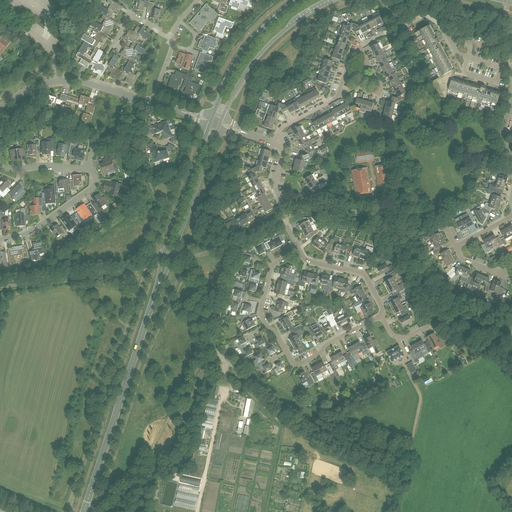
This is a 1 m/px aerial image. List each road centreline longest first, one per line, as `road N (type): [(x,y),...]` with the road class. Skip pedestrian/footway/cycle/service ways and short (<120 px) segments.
road 1 (tertiary): [(84,511),(155,293)]
road 2 (track): [(218,352),(338,438),(407,452)]
road 3 (tertiary): [(220,124),(264,49),(335,0)]
road 4 (unclassified): [(0,285),(128,267),(163,253)]
road 5 (track): [(229,362),(196,511)]
road 6 (tertiary): [(298,0),(247,46),(211,121)]
road 7 (residential): [(511,68),(459,54),(425,15),(389,33)]
road 8 (tertiary): [(172,256),(220,124)]
road 9 (tertiary): [(211,121),(163,253)]
road 10 (residential): [(91,166),(87,191),(28,232),(0,239)]
road 11 (residential): [(381,317),(362,272),(307,261),(299,250)]
